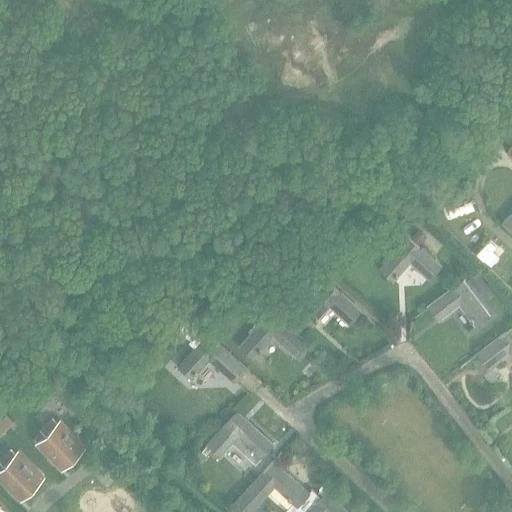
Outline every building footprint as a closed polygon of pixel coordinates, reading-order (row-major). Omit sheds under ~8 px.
[(511,232),(511,210),(501,222),(511,232)] [(429,277),(440,265),(407,235),(378,268),(390,279),(408,258),(429,277)] [(362,312),(328,281),(327,281),(322,286),(316,279),(307,287),(314,295),(297,313),(310,323),(328,305),(350,325),(362,312)] [(475,323),(488,313),(462,279),(426,306),(436,318),(458,301),(475,323)] [(293,352),(304,340),(271,311),(242,343),(254,354),(272,333),(293,352)] [(186,336),(197,325),(188,317),(177,329),(186,336)] [(511,356),(511,329),(510,327),(475,354),(485,367),(507,350),(511,356)] [(229,375),(240,363),(207,334),(177,367),(189,377),(208,356),(229,375)] [(261,456),(272,444),(236,411),(206,444),(218,455),(237,434),(261,456)] [(0,420),(0,422),(6,428),(12,422),(5,415),(0,420)] [(36,444),(61,469),(84,445),(58,421),(36,444)] [(0,468),(0,480),(19,499),(42,476),(17,451),(0,468)] [(306,511),(320,497),(311,488),(308,492),(272,460),(232,505),(239,511),(247,511),(274,483),(294,501),(283,511),(306,511)] [(320,497),(306,511),(347,511),(325,492),(320,497)]
